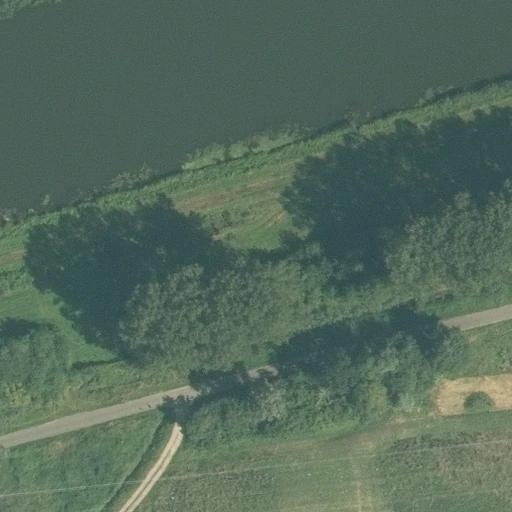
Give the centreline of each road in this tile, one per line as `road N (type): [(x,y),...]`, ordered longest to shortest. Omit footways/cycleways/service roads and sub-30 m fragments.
road 1 (unclassified): [(0,443),(511,311)]
road 2 (track): [(121,511),(154,473),(183,397)]
